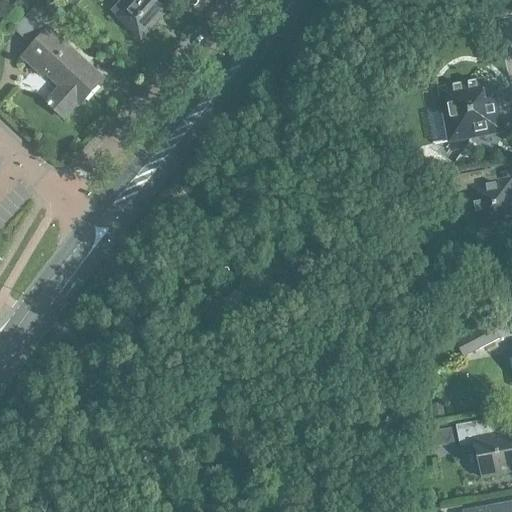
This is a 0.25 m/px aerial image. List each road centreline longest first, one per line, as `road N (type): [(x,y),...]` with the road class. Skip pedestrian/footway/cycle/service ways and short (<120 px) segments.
road 1 (secondary): [(100,237),(214,87),(295,0)]
road 2 (residential): [(247,0),(63,198)]
road 3 (secondary): [(0,368),(100,237)]
